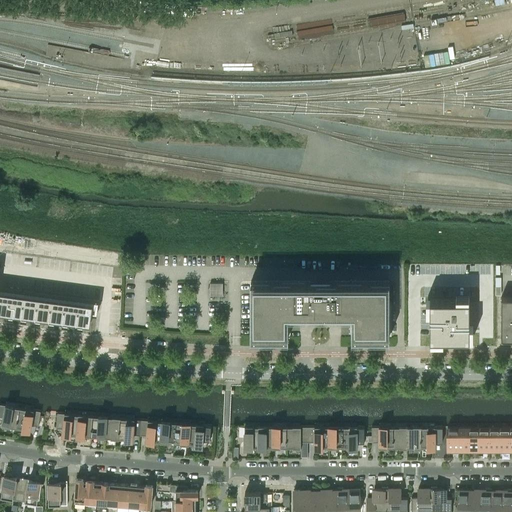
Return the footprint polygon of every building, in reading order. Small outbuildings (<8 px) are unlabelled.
[(371,25),(407,18),(405,11),(370,17),(371,25)] [(352,336),(389,336),(389,280),(251,281),(251,336),(288,336),(288,315),(310,315),(310,312),(317,312),(317,313),(317,315),(319,316),(320,316),(322,316),(323,315),(323,313),(323,312),(330,312),(330,314),(352,314),(352,336)] [(223,295),(223,283),(223,282),(210,282),(210,295),(223,295)] [(0,311),(90,323),(92,312),(97,313),(98,304),(93,303),(0,290),(0,311)] [(511,296),(501,296),(501,338),(506,338),(506,340),(511,339),(511,296)] [(469,327),(469,302),(469,299),(430,299),(430,304),(430,307),(430,309),(430,335),(430,338),(444,338),(455,338),(469,338),(469,332),(469,330),(469,327)] [(15,428),(16,428),(19,407),(13,406),(14,405),(5,404),(0,403),(0,419),(3,420),(2,426),(3,426),(10,427),(10,426),(16,427),(15,428)] [(25,408),(19,407),(16,428),(16,427),(22,428),(22,429),(29,430),(29,431),(30,431),(31,425),(38,426),(41,410),(34,409),(25,407),(25,408)] [(77,436),(79,413),(78,413),(78,414),(73,413),(66,412),(64,412),(64,413),(57,412),(56,428),(63,428),(63,435),(64,435),(64,434),(71,435),(71,434),(76,434),(76,436),(77,436)] [(91,436),(93,415),(87,414),(79,413),(77,436),(78,435),(85,436),(85,435),(90,436),(91,436)] [(105,438),(106,416),(99,415),(93,415),(91,436),(97,436),(97,437),(104,438),(105,438)] [(118,439),(120,417),(112,416),(112,417),(107,416),(106,416),(105,438),(105,437),(111,437),(111,438),(118,439)] [(120,417),(118,439),(119,439),(119,438),(124,438),(124,439),(132,440),(131,440),(133,440),(133,432),(134,418),(126,417),(126,418),(121,417),(120,417)] [(160,443),(162,420),(162,421),(156,420),(150,419),(148,419),(148,420),(141,419),(139,435),(147,435),(146,441),(147,442),(147,441),(154,442),(155,441),(160,441),(160,443)] [(162,420),(160,443),(161,443),(161,442),(168,443),(168,442),(174,442),(174,443),(176,422),(170,421),(162,420)] [(188,445),(189,432),(190,423),(182,422),(176,422),(174,443),(175,443),(175,442),(180,443),(180,444),(187,444),(187,445),(188,445)] [(189,432),(188,445),(189,444),(194,444),(194,445),(201,446),(202,446),(203,440),(210,440),(211,425),(204,424),(202,424),(196,423),(196,424),(190,423),(189,432)] [(258,447),(258,448),(259,448),(259,425),(258,425),(258,426),(253,426),(253,425),(244,425),(244,448),(245,448),(245,447),(253,447),(258,447)] [(272,448),(272,425),(272,426),(267,426),(267,425),(259,425),(259,448),(259,447),(267,447),(272,447),(272,448)] [(286,447),(286,426),(280,426),(280,425),(272,425),(272,448),(273,448),(273,447),(280,447),(286,447)] [(301,447),(301,442),(307,442),(307,426),(301,426),(292,426),(286,426),(286,447),(287,447),(292,447),(300,448),(301,448),(301,447)] [(328,447),(328,448),(329,448),(329,426),(328,426),(323,426),(314,426),(307,426),(307,442),(307,447),(314,447),(314,448),(315,448),(323,448),(323,447),(328,447)] [(342,448),(342,432),(342,426),(336,426),(329,426),(329,448),(329,447),(336,448),(336,447),(342,447),(342,448)] [(342,426),(342,432),(342,448),(343,448),(343,447),(348,447),(348,448),(356,448),(357,448),(357,442),(364,442),(364,441),(364,435),(364,426),(357,426),(355,426),(348,426),(342,426)] [(393,448),(393,426),(387,426),(379,426),(371,426),(371,435),(371,441),(371,442),(379,442),(379,448),(380,448),(387,448),(387,447),(393,447),(393,448)] [(399,448),(406,448),(407,448),(407,426),(399,426),(393,426),(393,448),(393,447),(399,447),(399,448)] [(421,448),(421,432),(421,426),(413,426),(407,426),(407,448),(407,447),(413,447),(413,448),(420,448),(421,448)] [(421,426),(421,432),(421,448),(421,447),(427,447),(427,448),(434,448),(435,448),(435,442),(442,442),(442,426),(435,426),(433,426),(427,426),(421,426)] [(455,450),(458,450),(458,426),(447,426),(447,446),(455,446),(455,450)] [(468,426),(458,426),(458,450),(461,450),(461,446),(468,446),(468,426)] [(479,450),(479,426),(468,426),(468,446),(476,446),(476,450),(479,450)] [(489,426),(479,426),(479,450),(481,450),(481,446),(489,446),(489,426)] [(499,450),(499,426),(489,426),(489,446),(496,446),(496,450),(499,450)] [(509,426),(499,426),(499,450),(502,450),(502,446),(509,446),(509,426)] [(19,500),(22,479),(15,478),(15,479),(12,479),(13,474),(5,472),(1,497),(19,500)] [(29,480),(22,479),(19,500),(37,503),(41,479),(33,477),(32,482),(29,482),(29,480)] [(85,504),(87,480),(83,480),(83,478),(76,477),(76,479),(74,503),(85,504)] [(67,504),(67,480),(66,480),(66,482),(57,482),(57,480),(48,480),(48,504),(67,504)] [(98,481),(87,480),(85,504),(96,505),(98,481)] [(107,506),(109,482),(98,481),(96,505),(107,506)] [(120,483),(109,482),(107,506),(118,507),(120,483)] [(131,484),(130,484),(128,508),(139,509),(141,485),(137,484),(137,483),(131,482),(131,484)] [(130,484),(129,484),(120,483),(118,507),(128,508),(130,484)] [(146,485),(141,485),(139,509),(150,510),(152,486),(153,484),(146,483),(146,485)] [(156,490),(170,491),(170,484),(157,483),(156,490)] [(172,500),(196,500),(196,496),(198,496),(198,489),(196,489),(187,489),(188,486),(188,485),(176,484),(176,492),(176,499),(172,499),(172,500)] [(387,511),(387,486),(382,486),(382,488),(374,488),(374,497),(367,497),(365,511),(387,511)] [(387,486),(387,511),(407,511),(407,497),(400,497),(400,488),(388,488),(388,486),(387,486)] [(327,509),(338,509),(337,487),(336,487),(336,489),(326,489),(327,509)] [(348,511),(349,511),(348,488),(343,488),(342,487),(337,487),(338,509),(348,508),(348,511)] [(305,490),(305,511),(306,511),(306,510),(316,509),(316,488),(315,488),(315,489),(305,490)] [(316,509),(327,509),(326,489),(321,489),(321,488),(316,488),(316,509)] [(359,488),(348,488),(349,511),(360,511),(359,488)] [(431,511),(431,488),(418,488),(418,497),(411,497),(411,511),(431,511)] [(431,488),(431,511),(451,511),(451,497),(444,497),(444,488),(431,488)] [(457,511),(468,511),(469,489),(458,488),(457,511)] [(489,511),(491,488),(490,488),(485,488),(485,489),(480,489),(479,509),(489,509),(489,511)] [(489,511),(500,511),(501,490),(491,489),(491,488),(489,511)] [(500,511),(511,511),(511,497),(511,488),(511,489),(507,488),(507,490),(501,490),(500,511)] [(294,511),(305,511),(305,490),(299,490),(299,489),(293,489),(293,490),(294,505),(293,505),(293,510),(294,510),(294,511)] [(469,509),(479,509),(480,489),(469,489),(468,511),(469,511),(469,509)] [(245,507),(248,507),(248,506),(267,506),(267,492),(245,492),(245,507)] [(196,500),(172,500),(172,511),(196,511),(196,500)]
